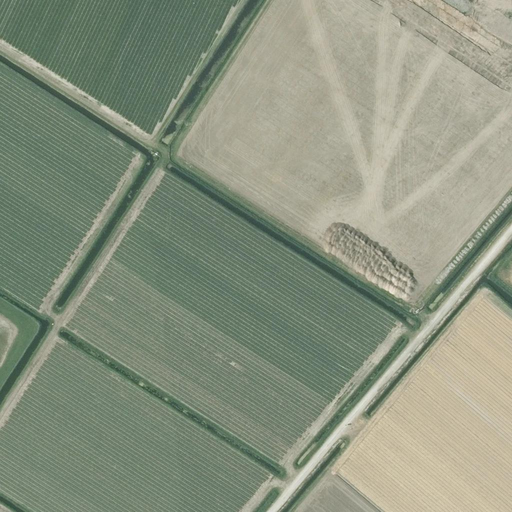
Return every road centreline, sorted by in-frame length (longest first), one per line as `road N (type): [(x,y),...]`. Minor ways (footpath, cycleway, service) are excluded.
road 1 (track): [(271,511),(511,229)]
road 2 (track): [(167,153),(432,323)]
road 3 (track): [(0,47),(167,153),(147,186)]
